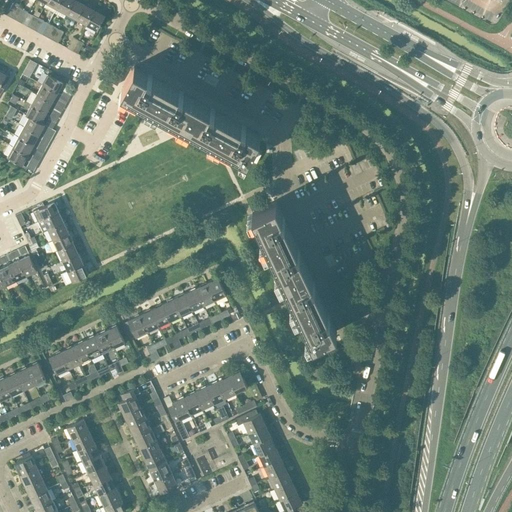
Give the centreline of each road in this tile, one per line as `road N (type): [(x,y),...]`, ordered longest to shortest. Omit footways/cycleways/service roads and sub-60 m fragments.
road 1 (residential): [(135,0),(383,141),(397,164),(405,213),(382,318)]
road 2 (residential): [(382,318),(353,311),(331,288),(287,192),(276,127),(113,37)]
road 3 (primary): [(245,0),(440,126),(467,174),(464,231)]
road 4 (primary): [(464,231),(424,511)]
road 5 (residential): [(355,445),(290,425),(247,343),(167,380)]
road 6 (residential): [(113,37),(35,189),(0,207)]
road 7 (primary): [(511,339),(444,511)]
road 8 (secondary): [(361,49),(476,130)]
road 9 (secondary): [(361,49),(480,112)]
road 10 (residential): [(382,318),(355,445)]
road 11 (primary): [(467,511),(511,395)]
